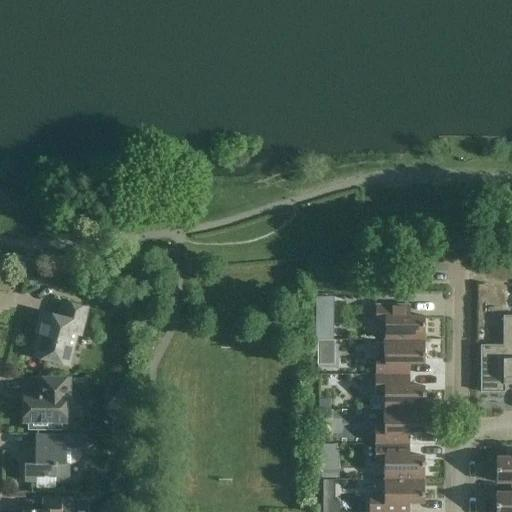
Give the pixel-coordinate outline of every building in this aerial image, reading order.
[(323,363),(341,362),(338,294),(320,294),(323,363)] [(88,308),(63,302),(59,316),(42,311),(36,332),(40,333),(34,356),(69,365),(77,334),(81,334),(88,308)] [(387,338),(427,339),(427,316),(407,315),(407,303),(378,303),(378,323),(387,323),(387,338)] [(511,381),(511,380),(511,315),(504,316),(504,345),(481,345),(481,391),(506,391),(506,384),(508,384),(511,381)] [(427,339),(387,338),(386,353),(377,353),(377,373),(406,373),(406,362),(427,363),(427,339)] [(406,385),(406,373),(377,373),(377,393),(386,393),(386,408),(426,409),(426,386),(406,385)] [(25,394),(25,421),(28,421),(28,429),(62,430),(62,422),(67,422),(67,408),(70,408),(71,378),(40,377),(40,394),(25,394)] [(318,399),(318,409),(329,409),(329,399),(318,399)] [(376,443),(405,443),(406,432),(426,432),(426,409),(386,408),(385,423),(376,423),(376,443)] [(83,435),(36,434),(36,446),(24,446),(24,464),(25,464),(25,480),(37,480),(37,476),(56,476),(56,480),(70,480),(70,465),(72,465),(74,464),(75,464),(80,460),(81,458),(83,456),(83,435)] [(326,442),(326,475),(342,476),(343,442),(326,442)] [(385,478),(425,479),(425,455),(405,455),(405,443),(376,443),(376,463),(385,463),(385,478)] [(511,482),(511,457),(497,458),(496,482),(511,482)] [(425,502),(425,479),(385,478),(385,493),(370,493),(369,511),(404,511),(405,502),(425,502)] [(511,511),(511,493),(496,493),(496,511),(511,511)] [(74,511),(74,497),(50,497),(50,510),(24,509),(24,511),(74,511)]
